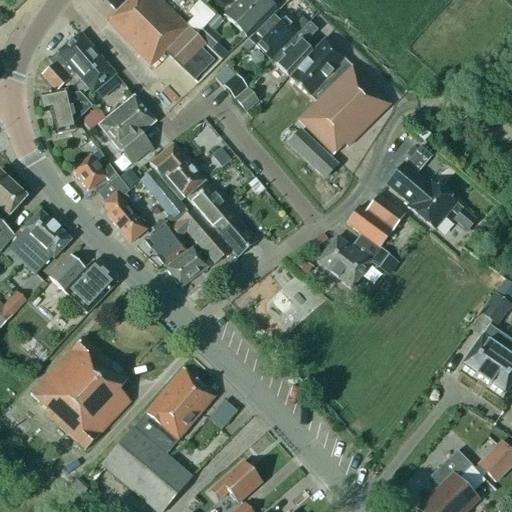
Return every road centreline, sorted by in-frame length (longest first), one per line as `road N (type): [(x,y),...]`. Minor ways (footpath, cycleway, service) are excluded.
road 1 (residential): [(316,227),(209,99),(172,132),(57,0)]
road 2 (residential): [(316,227),(364,190),(403,108),(291,0)]
road 3 (tertiary): [(190,330),(57,195),(30,157),(11,107)]
road 4 (tertiary): [(359,511),(190,330)]
road 5 (residential): [(190,330),(316,227)]
